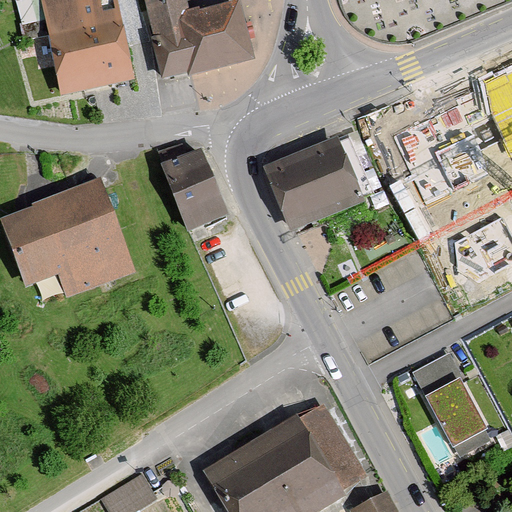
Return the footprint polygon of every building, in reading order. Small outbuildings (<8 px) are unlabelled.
[(36,0),(55,95),(131,80),(115,0),(36,0)] [(144,0),(161,82),(252,63),(246,36),(241,10),(238,0),(227,0),(183,9),(180,0),(144,0)] [(511,90),(507,81),(447,113),(472,161),(511,140),(511,90)] [(320,220),(364,202),(338,139),(267,169),(293,232),(320,220)] [(198,152),(157,168),(182,230),(223,214),(198,152)] [(95,180),(0,218),(0,238),(20,289),(53,276),(63,301),(133,273),(124,252),(95,180)] [(447,367),(402,391),(441,464),(486,440),(447,367)] [(290,425),(200,479),(220,511),(314,511),(336,500),(290,425)] [(138,477),(80,511),(137,511),(154,502),(138,477)] [(392,511),(382,492),(344,511),(392,511)]
